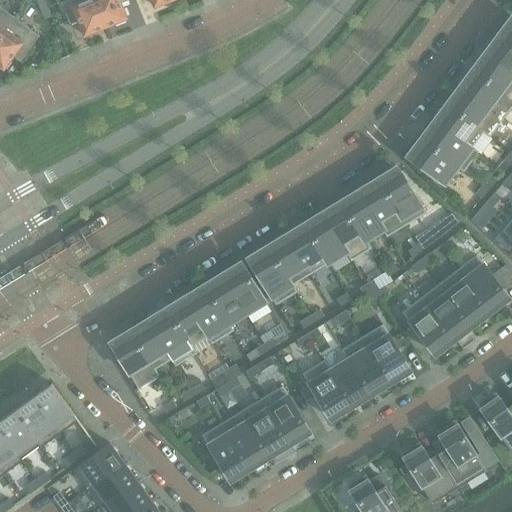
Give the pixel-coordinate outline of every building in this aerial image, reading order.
[(105,27),(94,0),(59,0),(70,25),(78,22),(84,36),(105,27)] [(129,1),(128,0),(94,0),(105,27),(126,19),(120,5),(129,1)] [(0,35),(13,18),(0,7),(0,35)] [(20,63),(39,37),(13,18),(0,35),(0,66),(3,69),(12,57),(20,63)] [(511,26),(503,38),(511,45),(511,26)] [(511,45),(503,38),(490,56),(511,72),(511,45)] [(511,72),(490,56),(477,73),(511,99),(511,97),(510,96),(511,92),(511,72)] [(511,106),(511,99),(477,73),(464,90),(503,119),(511,106)] [(503,119),(464,90),(451,107),(484,132),(486,131),(491,134),(503,119)] [(484,132),(451,107),(438,125),(477,154),(477,153),(472,149),(484,132)] [(477,154),(438,125),(425,142),(464,171),(477,154)] [(464,171),(425,142),(412,160),(444,184),(457,167),(463,172),(464,171)] [(509,166),(511,162),(511,153),(511,152),(503,161),(509,166)] [(425,213),(410,189),(400,172),(380,184),(405,225),(425,213)] [(489,190),(497,181),(491,176),(483,185),(489,190)] [(508,190),(511,184),(511,177),(509,176),(501,185),(508,190)] [(405,225),(380,184),(362,195),(387,236),(405,225)] [(481,199),(489,190),(483,185),(475,194),(481,199)] [(493,207),(501,198),(494,193),(487,202),(493,207)] [(387,236),(362,195),(343,207),(369,249),(370,249),(365,240),(382,230),(386,237),(387,236)] [(369,249),(343,207),(325,218),(351,260),(369,249)] [(351,260),(325,218),(307,229),(328,263),(346,252),(351,261),(351,260)] [(511,220),(503,231),(511,239),(511,220)] [(432,226),(414,237),(419,244),(417,245),(419,247),(422,251),(439,238),(432,226)] [(328,263),(307,229),(288,240),(309,275),(328,263)] [(444,252),(453,245),(448,239),(439,246),(444,252)] [(309,275),(288,240),(270,252),(295,293),(296,292),(292,285),(309,275)] [(412,258),(422,251),(419,247),(417,245),(408,252),(412,258)] [(295,293),(270,252),(250,264),(276,305),(295,293)] [(425,267),(435,259),(430,252),(420,260),(425,267)] [(508,297),(491,275),(477,256),(457,271),(489,312),(491,310),(494,314),(509,303),(506,299),(508,297)] [(416,273),(425,267),(420,260),(411,267),(416,273)] [(388,277),(398,270),(393,264),(383,271),(388,277)] [(265,302),(257,289),(244,268),(225,280),(246,314),(265,302)] [(489,312),(457,271),(439,285),(471,326),(489,312)] [(246,314),(225,280),(206,291),(231,332),(232,331),(228,324),(246,314)] [(375,293),(379,290),(373,280),(366,284),(372,294),(375,293)] [(359,289),(365,299),(372,294),(366,284),(359,289)] [(471,326),(439,285),(421,299),(453,340),(471,326)] [(389,293),(385,287),(379,290),(375,293),(379,300),(389,293)] [(231,332),(206,291),(188,302),(213,343),(231,332)] [(379,300),(375,293),(372,294),(365,299),(364,299),(365,300),(368,306),(379,300)] [(351,300),(346,294),(336,300),(340,307),(351,300)] [(453,340),(421,299),(402,313),(404,315),(434,354),(453,340)] [(213,343),(188,302),(169,313),(194,354),(195,354),(191,347),(208,337),(212,343),(213,343)] [(324,317),(320,310),(319,309),(309,316),(314,323),(324,317)] [(350,318),(345,311),(335,317),(339,324),(350,318)] [(194,354),(169,313),(151,325),(176,366),(194,354)] [(314,323),(309,316),(299,322),(303,329),(314,323)] [(176,366),(151,325),(133,336),(158,377),(159,376),(154,369),(171,359),(175,366),(176,366)] [(409,370),(382,326),(362,338),(389,382),(409,370)] [(321,335),(317,328),(306,335),(310,341),(321,335)] [(310,341),(306,335),(296,341),(300,348),(310,341)] [(158,377),(133,336),(113,348),(138,389),(158,377)] [(279,344),(274,337),(264,343),(268,351),(279,344)] [(389,382),(362,338),(342,350),(370,394),(389,382)] [(268,351),(264,343),(254,350),(258,357),(268,351)] [(370,394),(342,350),(346,357),(328,368),(324,361),(323,362),(350,406),(370,394)] [(350,406),(323,362),(303,374),(330,419),(350,406)] [(242,374),(238,369),(237,368),(236,364),(235,364),(228,369),(235,379),(236,378),(242,375),(242,374)] [(259,373),(255,366),(245,372),(249,379),(259,373)] [(210,380),(216,390),(226,384),(235,379),(228,369),(210,380)] [(240,385),(238,382),(236,378),(235,379),(226,384),(230,391),(240,385)] [(205,390),(201,383),(190,389),(195,396),(205,390)] [(78,421),(51,384),(32,398),(59,435),(78,421)] [(230,391),(226,384),(216,390),(215,390),(220,397),(230,391)] [(309,431),(292,404),(289,398),(282,387),(262,399),(289,444),(309,431)] [(195,396),(190,389),(180,395),(184,402),(195,396)] [(511,452),(511,404),(506,409),(495,394),(479,405),(511,453),(511,452)] [(210,403),(209,401),(206,396),(196,402),(200,409),(210,403)] [(59,435),(32,398),(14,411),(39,446),(38,447),(40,449),(41,448),(59,435)] [(289,444),(262,399),(242,411),(269,456),(289,444)] [(176,407),(172,400),(162,407),(166,413),(176,407)] [(39,446),(14,411),(0,421),(0,430),(21,459),(22,458),(38,447),(39,446)] [(269,456),(242,411),(223,423),(250,467),(252,466),(255,470),(270,461),(268,457),(269,456)] [(481,436),(469,417),(460,422),(464,429),(472,442),(481,436)] [(485,471),(454,422),(438,432),(447,448),(438,453),(458,487),(485,471)] [(250,467),(223,423),(202,436),(230,480),(250,467)] [(21,459),(0,430),(0,469),(4,475),(14,467),(22,461),(23,461),(21,459)] [(87,489),(124,463),(110,443),(101,449),(73,470),(87,489)] [(458,487),(438,453),(428,459),(419,444),(402,454),(432,503),(458,487)] [(77,460),(87,452),(82,446),(72,453),(77,460)] [(77,460),(72,453),(62,460),(67,467),(77,460)] [(106,504),(137,481),(124,463),(87,489),(100,508),(101,509),(107,504),(106,504)] [(46,473),(35,480),(40,487),(50,479),(46,473)] [(365,477),(348,487),(363,511),(400,511),(385,486),(379,476),(368,482),(365,477)] [(30,494),(40,487),(35,480),(25,487),(30,494)] [(133,511),(151,499),(137,481),(106,504),(107,504),(112,511),(133,511)] [(61,508),(67,503),(60,493),(53,498),(54,498),(61,508)] [(9,499),(0,505),(0,508),(2,511),(5,511),(13,506),(14,506),(9,499)] [(159,511),(151,499),(133,511),(159,511)] [(73,511),(67,503),(61,508),(63,511),(73,511)]
